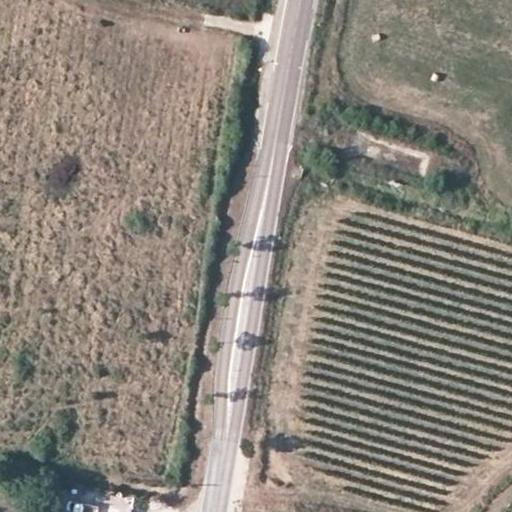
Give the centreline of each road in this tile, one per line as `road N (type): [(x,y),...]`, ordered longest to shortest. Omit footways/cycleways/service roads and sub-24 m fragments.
road 1 (tertiary): [(229,426),(219,404),(247,224),(264,202)]
road 2 (tertiary): [(229,426),(240,409),(268,229),(264,202)]
road 3 (tertiary): [(264,202),(297,0)]
